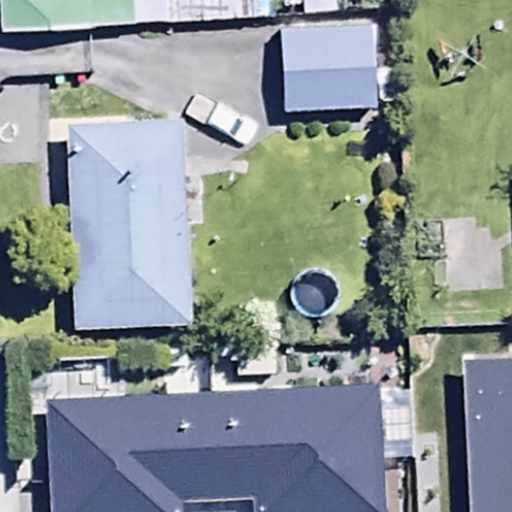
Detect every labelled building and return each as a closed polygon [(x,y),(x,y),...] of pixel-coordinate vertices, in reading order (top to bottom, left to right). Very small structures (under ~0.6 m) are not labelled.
[(0,0),(0,32),(165,27),(164,0),(0,0)] [(274,0),(278,74),(379,69),(375,0),(274,0)] [(184,91),(61,93),(64,288),(187,286),(184,91)] [(511,511),(511,356),(458,359),(464,511),(511,511)] [(56,401),(139,397),(137,364),(55,367),(56,401)]
